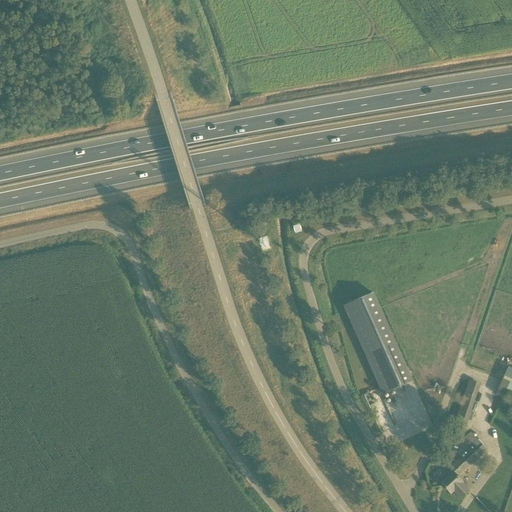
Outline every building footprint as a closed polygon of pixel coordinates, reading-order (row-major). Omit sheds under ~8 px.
[(373,293),(344,306),(384,395),(412,382),(373,293)] [(511,367),(510,366),(498,395),(507,398),(508,394),(511,395),(511,367)] [(469,380),(451,438),(462,442),(480,384),(469,380)] [(380,388),(366,394),(373,411),(379,408),(381,414),(389,411),(380,388)] [(480,456),(472,447),(449,468),(452,472),(441,483),(451,494),(454,492),(461,499),(469,491),(463,484),(463,483),(458,478),(480,456)]
